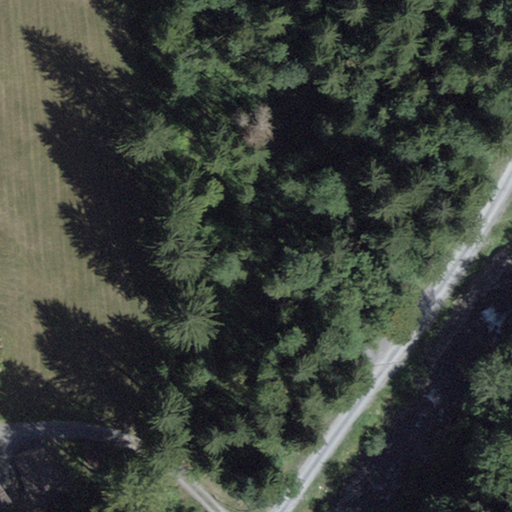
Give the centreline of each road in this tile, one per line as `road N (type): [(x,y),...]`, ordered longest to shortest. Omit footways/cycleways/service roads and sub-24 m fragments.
road 1 (track): [(286,511),(401,350),(511,167)]
road 2 (track): [(0,428),(89,431),(137,444),(221,511)]
